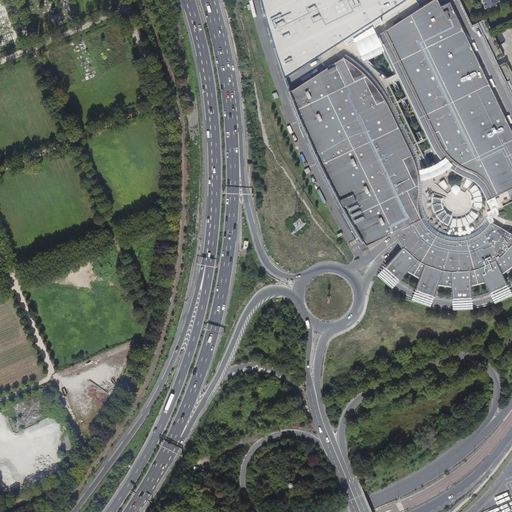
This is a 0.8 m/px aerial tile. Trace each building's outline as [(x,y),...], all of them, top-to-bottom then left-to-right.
[(361,28),(404,0),(263,0),(286,77),(361,28)] [(458,161),(470,168),(485,176),(490,184),(494,193),(501,206),(511,200),(511,73),(509,66),(501,70),(498,65),(506,61),(502,52),(494,35),(511,26),(511,18),(491,29),(475,36),(469,40),(460,21),(454,25),(450,17),(447,18),(437,0),(431,0),(417,9),(386,30),(391,40),(396,49),(400,58),(404,67),(409,76),(413,85),(417,94),(422,103),(425,109),(429,118),(434,127),(438,136),(442,144),(448,152),(458,161)] [(482,0),(485,8),(496,5),(495,2),(499,1),(498,0),(482,0)] [(380,47),(365,54),(368,59),(382,52),(380,47)] [(511,228),(504,224),(489,218),(482,229),(478,231),(469,236),(463,237),(457,239),(452,238),(443,237),(437,232),(428,226),(427,224),(419,210),(418,197),(419,183),(418,173),(415,162),(411,153),(407,144),(403,134),(399,126),(394,116),(390,108),(385,99),(380,90),(361,69),(342,56),(291,90),(310,136),(311,139),(316,149),(318,154),(340,200),(367,245),(392,231),(400,244),(402,247),(380,271),(378,273),(394,288),(396,285),(409,271),(413,273),(421,278),(414,297),(413,299),(432,305),(434,302),(440,285),(453,286),(453,304),(453,309),(474,308),(474,303),(474,284),(485,282),(492,298),(493,301),(511,292),(511,286),(505,273),(511,267),(511,228)] [(444,178),(440,182),(444,189),(449,185),(444,178)] [(441,197),(433,195),(432,202),(434,210),(442,206),(440,201),(441,197)] [(443,209),(436,213),(441,219),(447,222),(451,215),(446,212),(443,209)]
